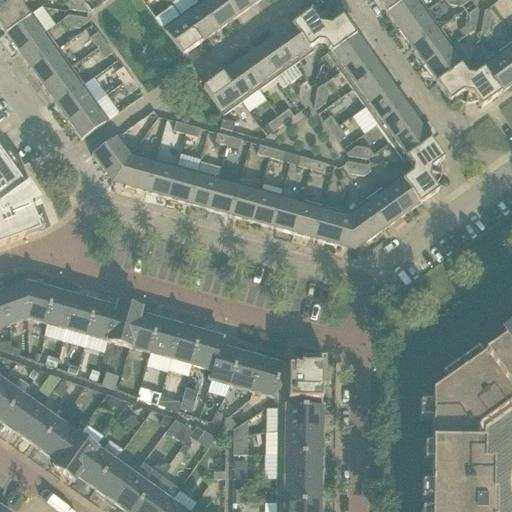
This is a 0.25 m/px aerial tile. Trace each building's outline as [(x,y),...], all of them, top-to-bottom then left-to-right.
[(76,12),(78,1),(71,0),(64,5),(68,11),(76,12)] [(234,20),(220,0),(202,0),(197,4),(217,32),(234,20)] [(246,0),(220,0),(234,20),(252,7),(246,0)] [(374,0),(386,15),(406,0),(374,0)] [(417,0),(406,0),(386,15),(398,33),(426,13),(417,0)] [(83,2),(78,1),(76,12),(87,14),(90,12),(83,2)] [(23,6),(4,3),(4,9),(0,11),(0,30),(4,36),(28,18),(22,10),(23,6)] [(197,4),(179,17),(199,45),(217,32),(197,4)] [(465,21),(475,23),(477,12),(475,9),(466,16),(465,21)] [(483,13),(481,24),(492,26),(492,21),(486,11),(483,13)] [(321,44),(323,26),(319,25),(309,13),(291,26),(311,54),(312,53),(309,49),(317,44),(321,44)] [(439,30),(426,13),(398,33),(411,50),(439,30)] [(31,15),(28,18),(4,36),(17,53),(45,33),(31,15)] [(73,29),(75,18),(67,17),(61,21),(66,28),(73,29)] [(199,45),(179,17),(161,30),(181,58),(199,45)] [(75,18),(73,29),(78,30),(88,23),(86,20),(75,18)] [(323,26),(321,44),(324,45),(329,53),(326,56),(354,36),(341,18),(329,27),(323,26)] [(475,23),(465,21),(464,29),(469,35),(474,31),(475,23)] [(492,26),(481,24),(480,32),(484,38),(490,33),(492,26)] [(291,26),(273,39),(293,67),(311,54),(291,26)] [(439,30),(411,50),(424,68),(452,48),(439,30)] [(95,32),(88,37),(89,39),(97,50),(104,44),(97,34),(95,32)] [(57,51),(45,33),(17,53),(29,71),(57,51)] [(354,36),(326,56),(339,74),(367,54),(354,36)] [(293,67),(273,39),(256,51),(276,79),(293,67)] [(511,43),(496,55),(511,76),(511,43)] [(104,44),(97,50),(104,60),(111,54),(104,44)] [(452,48),(424,68),(436,86),(460,69),(464,66),(463,64),(452,48)] [(57,51),(29,71),(42,89),(70,69),(57,51)] [(276,79),(256,51),(238,64),(258,92),(276,79)] [(379,71),(367,54),(339,74),(351,92),(379,71)] [(511,76),(496,55),(479,67),(499,96),(511,86),(511,76)] [(238,64),(220,76),(241,105),(258,92),(238,64)] [(473,78),(469,77),(467,95),(472,96),(481,109),(499,96),(479,67),(478,68),(481,72),(473,78)] [(70,69),(42,89),(54,106),(83,86),(70,69)] [(122,85),(129,80),(122,69),(115,75),(122,85)] [(466,76),(460,69),(436,86),(449,103),(462,94),(467,95),(469,77),(466,76)] [(392,89),(379,71),(351,92),(364,109),(392,89)] [(241,105),(220,76),(202,89),(222,118),(241,105)] [(137,90),(129,80),(122,85),(129,95),(137,90)] [(299,88),(298,95),(309,97),(310,89),(306,84),(299,88)] [(83,86),(54,106),(67,124),(95,104),(83,86)] [(316,90),(315,98),(325,100),(327,93),(322,86),(316,90)] [(405,107),(392,89),(364,109),(377,127),(405,107)] [(309,97),(298,95),(297,101),(304,110),(307,108),(309,97)] [(325,100),(315,98),(313,109),(315,112),(324,105),(325,100)] [(95,104),(67,124),(80,142),(108,122),(95,104)] [(417,125),(405,107),(377,127),(389,145),(417,125)] [(287,111),(277,119),(283,126),(293,119),(287,111)] [(330,134),(337,128),(330,118),(322,124),(330,134)] [(283,126),(277,119),(267,126),(272,133),(283,126)] [(233,124),(221,121),(219,130),(231,133),(233,124)] [(184,136),(187,127),(175,124),(172,133),(184,136)] [(430,142),(417,125),(389,145),(402,162),(430,142)] [(199,130),(187,127),(184,136),(196,139),(199,130)] [(345,138),(337,128),(330,134),(337,144),(345,138)] [(216,135),(214,144),(226,148),(229,139),(216,135)] [(114,181),(132,155),(119,137),(91,157),(104,176),(108,173),(114,181)] [(241,142),(229,139),(226,148),(238,151),(241,142)] [(430,142),(402,162),(402,163),(406,160),(412,168),(411,172),(430,175),(430,169),(443,160),(430,142)] [(268,159),(271,150),(259,147),(256,156),(268,159)] [(359,160),(360,149),(355,148),(346,155),(348,158),(359,160)] [(368,150),(360,149),(359,160),(367,161),(372,157),(368,150)] [(283,154),(271,150),(268,159),(280,163),(283,154)] [(23,188),(17,179),(12,172),(3,159),(0,155),(0,246),(39,233),(38,230),(33,216),(30,208),(29,206),(30,206),(34,204),(24,191),(25,190),(23,188)] [(132,155),(114,181),(125,184),(124,189),(145,195),(155,162),(132,155)] [(310,171),(312,162),(300,159),(298,168),(310,171)] [(155,162),(145,195),(166,201),(175,167),(155,162)] [(312,162),(310,171),(322,174),(324,165),(312,162)] [(356,176),(358,166),(347,164),(344,166),(351,175),(356,176)] [(358,166),(356,176),(363,178),(370,173),(366,167),(358,166)] [(196,173),(175,167),(166,201),(187,207),(196,173)] [(430,175),(411,172),(411,175),(403,181),(420,205),(438,192),(429,180),(430,175)] [(217,179),(196,173),(187,207),(208,212),(217,179)] [(403,181),(400,177),(382,189),(402,217),(420,205),(403,181)] [(217,179),(208,212),(229,218),(238,185),(217,179)] [(259,191),(238,185),(229,218),(250,224),(259,191)] [(402,217),(382,189),(365,202),(385,230),(402,217)] [(280,197),(259,191),(250,224),(271,230),(280,197)] [(280,197),(271,230),(292,236),(301,203),(280,197)] [(385,230),(365,202),(346,215),(352,248),(363,240),(366,244),(385,230)] [(322,208),(301,203),(292,236),(312,242),(322,208)] [(322,208),(312,242),(334,248),(335,243),(352,248),(346,215),(322,208)] [(25,286),(0,294),(0,304),(9,328),(26,321),(25,286)] [(54,294),(25,286),(26,321),(45,326),(54,294)] [(54,294),(45,326),(66,332),(75,300),(54,294)] [(75,300),(66,332),(87,338),(96,305),(75,300)] [(0,304),(0,330),(9,328),(0,304)] [(116,311),(96,305),(87,338),(107,344),(117,311),(116,311)] [(117,311),(107,344),(128,350),(137,317),(138,317),(140,312),(117,305),(116,311),(117,311)] [(137,317),(128,350),(149,356),(158,323),(138,317),(137,317)] [(179,329),(158,323),(149,356),(170,361),(179,329)] [(200,335),(179,329),(170,361),(191,367),(200,335)] [(511,511),(511,329),(499,338),(503,343),(480,359),(476,352),(462,362),(467,368),(458,374),(454,368),(440,377),(445,384),(431,394),(431,405),(418,405),(418,422),(431,422),(430,449),(422,449),(422,465),(430,465),(430,487),(420,487),(420,503),(430,503),(429,511),(511,511)] [(222,341),(200,335),(191,367),(210,373),(211,373),(218,350),(219,350),(222,341)] [(10,343),(0,344),(0,351),(11,355),(10,343)] [(211,373),(210,373),(208,382),(230,388),(239,356),(219,350),(218,350),(211,373)] [(239,356),(230,388),(250,394),(260,361),(239,356)] [(47,357),(44,367),(55,370),(58,361),(47,357)] [(280,367),(271,400),(272,400),(277,409),(321,410),(322,375),(324,375),(325,359),(300,358),(300,368),(281,368),(280,367)] [(280,367),(260,361),(250,394),(271,400),(280,367)] [(69,367),(67,374),(74,376),(75,376),(77,370),(69,367)] [(91,371),(88,380),(96,383),(99,374),(91,371)] [(105,374),(101,387),(113,391),(117,378),(105,374)] [(68,383),(64,387),(68,389),(77,396),(82,388),(68,383)] [(21,398),(2,384),(0,387),(0,424),(1,425),(21,398)] [(60,384),(52,394),(60,400),(68,389),(64,387),(60,384)] [(139,390),(136,401),(157,407),(160,396),(139,390)] [(185,390),(179,411),(191,414),(197,393),(185,390)] [(21,398),(1,425),(20,439),(39,411),(21,398)] [(109,398),(106,406),(116,410),(119,402),(109,398)] [(160,399),(158,406),(168,409),(170,402),(160,399)] [(277,409),(277,433),(321,434),(321,410),(277,409)] [(39,411),(20,439),(38,452),(58,424),(39,411)] [(129,414),(120,421),(128,432),(137,425),(129,414)] [(164,418),(158,426),(166,431),(172,423),(164,418)] [(232,432),(232,439),(247,437),(247,422),(236,430),(232,432)] [(77,437),(58,424),(38,452),(56,464),(57,465),(77,437)] [(196,428),(188,438),(207,452),(215,440),(204,433),(203,433),(196,428)] [(277,433),(276,457),(320,458),(321,434),(277,433)] [(57,465),(56,464),(53,469),(73,484),(76,479),(75,478),(95,451),(77,437),(57,465)] [(232,439),(232,457),(246,457),(247,437),(232,439)] [(114,464),(95,451),(75,478),(76,479),(94,491),(114,464)] [(320,458),(276,457),(276,481),(320,482),(320,458)] [(132,477),(114,464),(94,491),(113,505),(132,477)] [(232,464),(232,481),(245,481),(245,464),(232,464)] [(212,473),(212,482),(224,482),(224,473),(212,473)] [(132,477),(113,505),(122,511),(135,511),(151,490),(132,477)] [(320,482),(276,481),(276,505),(320,506),(320,482)] [(151,490),(135,511),(163,511),(169,503),(151,490)] [(231,492),(231,504),(245,504),(245,492),(231,492)] [(181,511),(169,503),(163,511),(181,511)]
